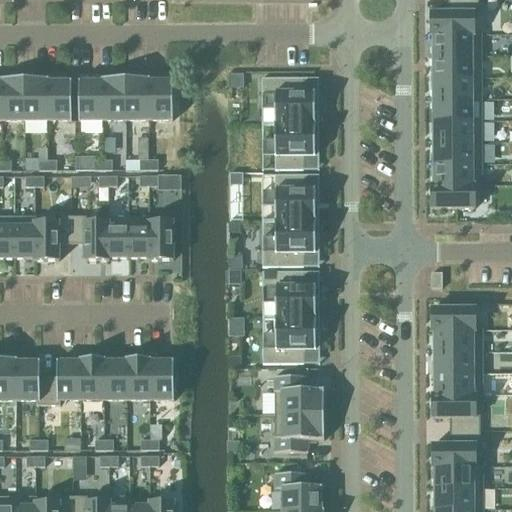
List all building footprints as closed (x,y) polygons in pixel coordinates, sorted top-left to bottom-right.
[(448,14),(431,14),(431,39),(432,39),(432,37),(474,37),(474,36),(474,17),(478,17),(478,0),(448,0),(448,14)] [(474,37),(432,37),(432,39),(432,59),(482,59),(482,36),(474,36),(474,37)] [(482,59),(432,59),(433,80),(482,80),(482,59)] [(241,75),(229,75),(228,87),(240,88),(241,75)] [(482,80),(433,80),(433,102),(472,102),(482,102),(482,80)] [(24,123),(24,81),(0,81),(0,84),(1,84),(2,123),(24,123)] [(47,84),(49,84),(49,81),(24,81),(24,123),(47,123),(47,84)] [(126,123),(125,81),(101,81),(101,84),(103,84),(103,123),(126,123)] [(148,84),(150,83),(150,81),(125,81),(126,123),(148,123),(148,84)] [(314,127),(314,95),(302,95),(302,81),(261,81),(261,97),(274,97),(274,127),(314,127)] [(172,83),(150,83),(148,84),(148,123),(172,123),(172,83)] [(71,84),(49,84),(47,84),(47,123),(71,123),(71,84)] [(103,84),(101,84),(78,84),(79,123),(103,123),(103,84)] [(472,102),(433,102),(433,124),(472,124),(482,124),(482,102),(472,102)] [(472,124),(433,124),(433,145),(482,145),(482,124),(472,124)] [(315,158),(314,127),(274,127),(275,173),(303,173),(303,159),(315,158)] [(482,145),(433,145),(433,167),(482,167),(482,145)] [(103,173),(103,162),(94,162),(94,173),(103,173)] [(112,162),(103,162),(103,173),(112,173),(112,162)] [(149,173),(149,162),(139,162),(139,173),(149,173)] [(158,162),(149,162),(149,173),(158,173),(158,162)] [(11,163),(2,163),(2,173),(11,173),(11,163)] [(48,173),(48,163),(38,163),(38,173),(48,173)] [(57,163),(48,163),(48,173),(57,173),(57,163)] [(482,167),(433,167),(433,187),(433,188),(474,188),(474,190),(482,190),(482,167)] [(229,175),(229,187),(241,187),(241,175),(229,175)] [(315,223),(315,191),(303,191),(303,177),(275,177),(275,223),(315,223)] [(34,190),(34,179),(25,179),(25,190),(34,190)] [(44,179),(34,179),(34,190),(44,190),(44,179)] [(108,189),(108,179),(99,179),(99,189),(108,189)] [(117,179),(108,179),(108,189),(117,189),(117,179)] [(149,189),(149,179),(139,179),(139,189),(149,189)] [(158,179),(149,179),(149,189),(158,189),(158,179)] [(433,187),(431,187),(431,211),(474,211),(474,190),(474,188),(433,188),(433,187)] [(0,260),(15,261),(15,219),(0,219),(0,260)] [(35,261),(35,224),(36,224),(36,219),(15,219),(15,261),(34,261),(35,261)] [(71,247),(71,219),(56,219),(56,224),(36,224),(35,224),(35,261),(34,261),(34,263),(59,263),(59,247),(71,247)] [(108,261),(108,223),(107,224),(86,224),(86,219),(71,219),(71,247),(84,247),(84,263),(109,263),(109,261),(108,261)] [(128,260),(128,219),(107,219),(107,224),(108,223),(108,261),(109,261),(128,260)] [(149,260),(149,223),(150,223),(150,219),(128,219),(128,260),(148,260),(149,260)] [(173,223),(150,223),(149,223),(149,260),(148,260),(148,263),(173,263),(173,223)] [(229,223),(229,234),(240,234),(240,223),(229,223)] [(315,255),(315,223),(275,223),(275,253),(262,253),(262,270),(303,269),(303,255),(315,255)] [(229,258),(229,271),(242,271),(242,258),(229,258)] [(229,272),(229,285),(241,285),(241,272),(229,272)] [(315,320),(315,288),(303,288),(303,274),(262,274),(262,290),(275,290),(275,320),(315,320)] [(441,275),(432,276),(432,290),(441,290),(441,275)] [(475,310),(432,310),(432,334),(433,334),(433,333),(475,333),(475,332),(475,310)] [(315,352),(315,320),(275,320),(275,350),(262,350),(262,366),(303,366),(303,352),(315,352)] [(475,333),(433,333),(433,334),(434,355),(483,354),(482,332),(475,332),(475,333)] [(483,354),(434,355),(434,376),(483,376),(483,354)] [(229,358),(229,371),(240,371),(240,358),(229,358)] [(15,364),(17,364),(17,361),(0,361),(0,403),(16,403),(15,364)] [(104,364),(105,364),(105,361),(79,361),(79,364),(81,364),(81,403),(104,403),(104,364)] [(149,363),(151,363),(151,361),(125,361),(125,364),(126,364),(127,403),(149,403),(149,363)] [(173,363),(151,363),(149,363),(149,403),(173,403),(173,363)] [(38,381),(40,381),(40,364),(17,364),(15,364),(16,403),(37,403),(38,403),(38,381)] [(81,364),(79,364),(57,364),(57,381),(40,381),(38,381),(38,403),(37,403),(37,408),(60,408),(60,403),(81,403),(81,364)] [(126,364),(125,364),(105,364),(104,364),(104,403),(127,403),(126,364)] [(483,376),(434,376),(434,397),(434,398),(475,398),(475,399),(483,399),(483,376)] [(324,392),(307,392),(307,379),(274,379),(274,417),(324,417),(324,392)] [(434,397),(432,397),(432,421),(449,421),(449,434),(480,433),(480,418),(475,418),(475,399),(475,398),(434,398),(434,397)] [(324,442),(324,417),(274,417),(274,455),(308,455),(308,442),(324,442)] [(449,446),(432,447),(432,471),(434,471),(434,469),(475,469),(475,468),(475,449),(480,449),(480,433),(449,434),(449,446)] [(150,453),(150,442),(140,442),(140,453),(150,453)] [(159,442),(150,442),(150,453),(159,453),(159,442)] [(39,453),(39,443),(29,443),(29,453),(39,453)] [(48,443),(39,443),(39,453),(48,453),(48,443)] [(104,453),(104,443),(95,443),(95,453),(104,453)] [(113,443),(104,443),(104,453),(113,453),(113,443)] [(36,470),(35,459),(26,459),(26,470),(36,470)] [(45,459),(35,459),(36,470),(45,470),(45,459)] [(109,469),(109,459),(100,459),(100,469),(109,469)] [(118,459),(109,459),(109,469),(118,469),(118,459)] [(150,469),(150,459),(140,459),(140,469),(150,469)] [(159,459),(150,459),(150,469),(159,469),(159,459)] [(475,469),(434,469),(434,471),(434,491),(483,491),(483,468),(475,468),(475,469)] [(282,492),(281,511),(321,511),(322,489),(308,489),(308,476),(274,476),(274,492),(282,492)] [(483,511),(483,491),(434,491),(434,511),(483,511)] [(0,511),(15,511),(15,499),(0,499),(0,511)] [(35,511),(36,504),(37,504),(37,499),(15,499),(15,511),(35,511)] [(72,511),(72,499),(57,499),(57,504),(37,504),(36,504),(35,511),(72,511)] [(108,511),(109,503),(108,504),(88,504),(88,499),(72,499),(72,511),(108,511)] [(129,511),(129,508),(131,508),(131,499),(108,499),(108,504),(109,503),(108,511),(129,511)] [(149,503),(149,508),(149,511),(173,511),(174,503),(149,503)]
